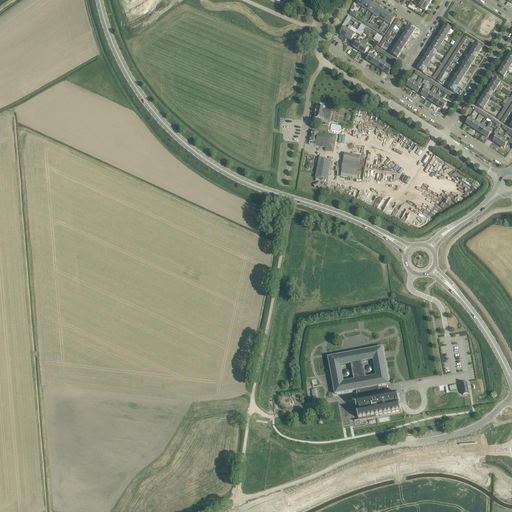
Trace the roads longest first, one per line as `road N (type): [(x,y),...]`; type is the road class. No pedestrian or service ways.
road 1 (tertiary): [(99,0),(128,76),(192,150),(244,182),(385,234)]
road 2 (unclassified): [(242,508),(369,452),(474,426),(511,397)]
road 3 (unclassified): [(242,508),(239,478),(284,238)]
road 4 (unclassified): [(291,511),(384,474),(431,465),(465,471),(511,495)]
road 5 (tertiary): [(482,450),(362,468),(264,511)]
road 6 (residential): [(442,137),(323,61)]
